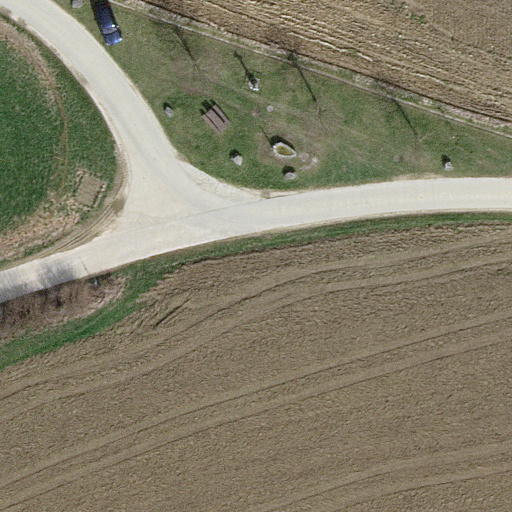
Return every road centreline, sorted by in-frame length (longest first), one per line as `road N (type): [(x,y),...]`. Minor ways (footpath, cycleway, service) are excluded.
road 1 (track): [(511,192),(408,194),(181,229)]
road 2 (track): [(181,229),(90,58),(19,0)]
road 3 (track): [(181,229),(0,287)]
